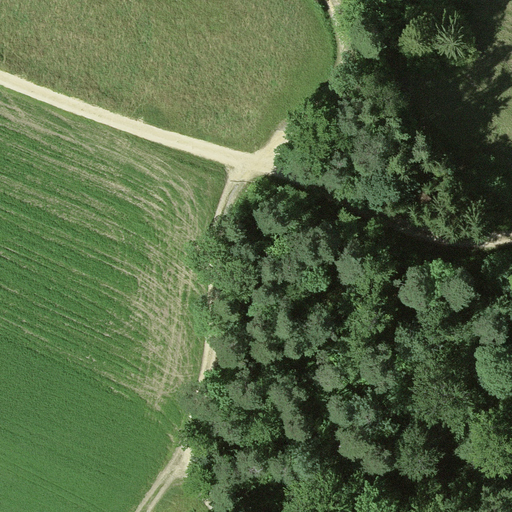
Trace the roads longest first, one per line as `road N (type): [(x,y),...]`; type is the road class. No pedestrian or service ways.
road 1 (track): [(274,511),(254,441),(252,384),(248,244),(264,165),(191,147),(0,77)]
road 2 (track): [(511,241),(478,243),(402,227),(264,165),(343,57),(333,0)]
